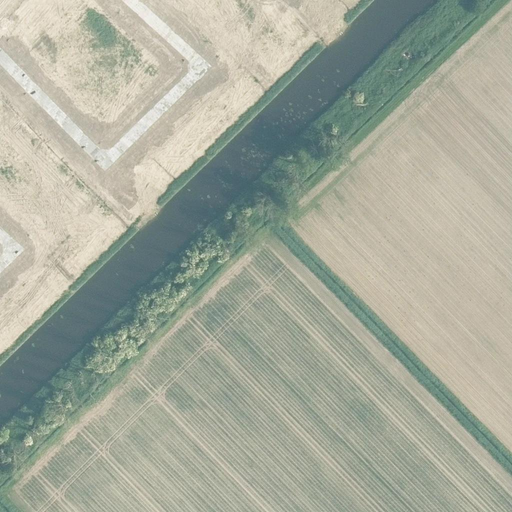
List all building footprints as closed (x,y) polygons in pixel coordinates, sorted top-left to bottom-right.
[(24,0),(17,9),(32,21),(39,12),(24,0)] [(40,0),(24,0),(39,12),(46,4),(40,0)] [(158,0),(163,5),(166,7),(164,9),(172,0),(158,0)] [(187,0),(172,0),(164,9),(173,17),(178,12),(179,12),(178,12),(180,10),(185,14),(193,5),(187,0)] [(251,0),(249,3),(256,10),(266,0),(251,0)] [(94,8),(83,20),(88,25),(92,22),(100,29),(114,14),(105,6),(99,12),(94,8)] [(17,9),(10,17),(25,29),(32,21),(17,9)] [(280,11),(266,25),(272,32),(275,29),(287,41),(298,30),(292,23),(293,21),(287,15),(286,17),(280,11)] [(200,12),(191,22),(193,25),(194,26),(195,27),(192,31),(198,36),(198,37),(200,39),(199,41),(214,24),(200,12)] [(114,14),(100,29),(102,31),(108,37),(105,40),(110,45),(122,33),(117,28),(122,22),(114,14)] [(10,17),(3,25),(18,38),(25,29),(10,17)] [(256,20),(246,30),(251,36),(261,26),(256,20)] [(214,24),(199,41),(208,49),(213,44),(215,42),(220,46),(228,37),(214,24)] [(3,25),(0,29),(0,36),(11,46),(18,38),(3,25)] [(47,66),(41,72),(49,80),(64,66),(56,58),(59,55),(54,50),(42,61),(47,66)] [(162,50),(154,57),(168,70),(175,63),(162,50)] [(154,57),(148,63),(161,77),(168,70),(154,57)] [(148,63),(141,70),(154,84),(161,77),(148,63)] [(64,66),(49,80),(58,89),(64,83),(68,88),(80,76),(75,71),(72,74),(64,66)] [(141,70),(134,77),(147,91),(154,84),(141,70)] [(134,77),(127,84),(140,98),(147,91),(134,77)] [(127,84),(120,91),(133,104),(140,98),(127,84)] [(120,91),(113,98),(126,111),(133,104),(120,91)] [(200,91),(191,100),(201,110),(196,115),(206,125),(212,120),(209,117),(218,109),(200,91)] [(113,98),(106,104),(119,118),(126,111),(113,98)] [(7,103),(0,109),(0,122),(1,124),(14,111),(7,103)] [(106,104),(99,111),(112,125),(119,118),(106,104)] [(180,110),(169,120),(193,145),(209,129),(203,122),(199,126),(190,117),(188,118),(180,110)] [(14,111),(1,124),(9,131),(22,119),(14,111)] [(99,111),(92,118),(105,132),(112,125),(99,111)] [(92,118),(85,125),(98,139),(105,132),(92,118)] [(22,119),(9,131),(16,139),(29,126),(22,119)] [(29,126),(16,139),(24,147),(37,134),(29,126)] [(37,134),(24,147),(31,155),(44,142),(37,134)] [(44,142),(31,155),(39,162),(52,150),(44,142)] [(52,150),(39,162),(46,170),(60,156),(53,149),(52,150)] [(60,156),(46,170),(54,178),(67,165),(68,164),(60,156)] [(67,165),(54,178),(61,186),(75,173),(67,165)] [(75,173),(61,186),(69,193),(82,180),(75,173)] [(6,193),(0,199),(0,212),(1,214),(14,202),(6,193)] [(14,202),(1,214),(10,223),(23,210),(14,202)]
